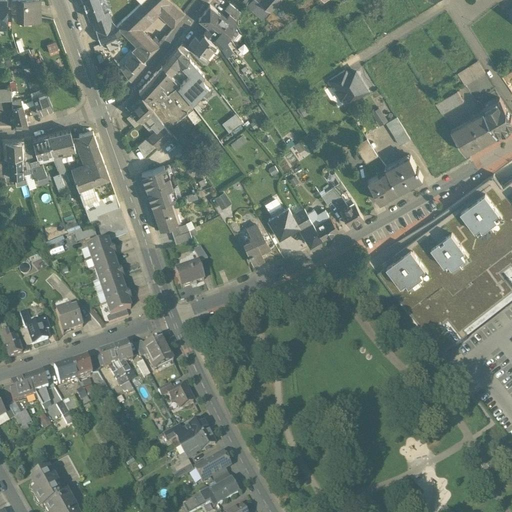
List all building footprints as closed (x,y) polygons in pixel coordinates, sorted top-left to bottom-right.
[(35,0),(17,0),(17,12),(17,18),(38,18),(38,6),(35,6),(35,0)] [(98,0),(79,0),(89,24),(90,23),(105,18),(104,15),(98,0)] [(128,0),(116,12),(123,19),(116,25),(136,45),(146,35),(140,28),(157,11),(173,26),(183,13),(169,0),(128,0)] [(252,0),(246,8),(262,20),(268,13),(269,13),(280,0),(252,0)] [(340,0),(325,0),(323,2),(330,13),(343,4),(340,0)] [(343,4),(330,13),(341,31),(355,21),(343,4)] [(240,15),(227,6),(223,11),(228,15),(235,21),(240,15)] [(218,15),(208,7),(198,22),(208,29),(204,34),(207,38),(210,41),(216,34),(218,31),(211,25),(218,15)] [(105,18),(90,23),(99,46),(106,44),(117,40),(108,14),(104,15),(105,18)] [(225,20),(218,15),(211,25),(218,31),(220,29),(227,34),(232,27),(232,26),(231,24),(225,20)] [(235,21),(228,15),(225,20),(231,24),(232,26),(236,22),(235,21)] [(146,35),(136,45),(147,56),(158,45),(147,34),(146,35)] [(204,34),(199,40),(195,37),(189,44),(190,45),(205,60),(205,59),(206,59),(204,57),(209,51),(211,52),(215,47),(213,44),(210,41),(207,38),(204,34)] [(222,39),(216,34),(212,39),(215,42),(217,45),(222,39)] [(117,40),(106,44),(109,51),(119,45),(117,40)] [(181,44),(161,67),(167,73),(176,62),(183,69),(189,62),(185,57),(189,52),(186,49),(181,44)] [(205,60),(190,45),(186,49),(189,52),(204,67),(208,63),(205,59),(205,60)] [(133,53),(122,65),(120,64),(118,65),(130,80),(145,63),(133,53)] [(477,61),(457,74),(465,86),(485,73),(477,61)] [(203,76),(189,62),(183,69),(190,76),(178,89),(186,98),(192,106),(208,88),(204,84),(203,80),(203,76)] [(161,67),(138,93),(153,110),(158,117),(166,109),(159,102),(179,85),(167,73),(161,67)] [(344,71),(329,81),(333,87),(334,86),(334,85),(347,77),(344,71)] [(347,77),(334,85),(334,86),(338,91),(336,92),(340,99),(342,98),(346,104),(367,91),(359,78),(358,78),(354,72),(347,77)] [(457,91),(435,104),(441,114),(463,102),(457,91)] [(45,92),(32,97),(34,103),(38,113),(39,114),(52,109),(45,92)] [(20,98),(12,101),(12,109),(15,119),(10,120),(11,127),(28,126),(20,98)] [(153,110),(142,98),(129,109),(133,114),(131,115),(135,119),(137,118),(141,122),(149,114),(151,116),(147,120),(157,129),(157,130),(163,124),(158,117),(153,110)] [(186,98),(173,112),(180,119),(192,106),(186,98)] [(509,115),(499,98),(499,99),(500,101),(484,111),(483,108),(482,109),(485,113),(497,134),(503,131),(504,133),(510,129),(509,127),(511,125),(511,116),(509,115)] [(34,103),(28,105),(32,115),(38,113),(34,103)] [(381,126),(390,121),(382,107),(373,112),(381,126)] [(230,132),(245,122),(238,112),(223,122),(230,132)] [(485,113),(452,132),(466,153),(497,134),(485,113)] [(410,139),(396,117),(386,124),(400,146),(410,139)] [(157,129),(147,138),(155,148),(170,133),(163,124),(157,130),(157,129)] [(69,130),(47,135),(52,153),(53,158),(58,169),(59,172),(63,170),(61,163),(72,160),(69,148),(74,147),(69,130)] [(92,131),(78,135),(89,166),(90,167),(103,161),(92,131)] [(244,134),(232,143),(237,149),(249,140),(244,134)] [(47,135),(32,139),(35,149),(37,157),(52,153),(47,135)] [(155,148),(147,138),(142,142),(137,146),(144,157),(155,148)] [(377,157),(366,140),(355,147),(366,164),(377,157)] [(21,157),(21,142),(5,142),(6,157),(8,157),(21,157)] [(178,143),(168,151),(172,157),(182,149),(178,143)] [(35,149),(29,151),(32,161),(37,159),(37,160),(38,159),(37,157),(35,149)] [(417,168),(410,156),(386,169),(387,171),(388,173),(398,191),(423,178),(419,170),(420,170),(418,167),(417,168)] [(21,157),(8,157),(9,167),(9,176),(18,176),(19,185),(27,184),(25,176),(22,175),(21,157)] [(103,161),(90,167),(89,166),(72,173),(78,189),(109,178),(103,161)] [(42,163),(37,165),(39,169),(35,170),(34,167),(31,168),(34,178),(42,175),(44,181),(47,180),(42,163)] [(164,166),(142,174),(153,206),(170,200),(175,198),(171,188),(172,188),(168,176),(167,176),(164,166)] [(388,173),(378,178),(377,176),(367,182),(379,202),(398,191),(388,173)] [(392,258),(377,269),(380,272),(377,275),(441,358),(467,338),(502,311),(511,304),(511,180),(503,187),(494,174),(433,220),(387,250),(392,258)] [(109,178),(78,189),(89,219),(97,216),(96,213),(119,205),(109,178)] [(340,183),(326,193),(324,190),(319,194),(327,205),(337,198),(342,196),(343,197),(348,194),(340,183)] [(226,191),(217,197),(224,208),(234,202),(226,191)] [(363,218),(353,202),(348,194),(343,197),(346,202),(348,202),(350,204),(340,210),(349,226),(363,218)] [(170,200),(153,206),(160,228),(177,223),(170,200)] [(287,207),(268,219),(279,238),(298,226),(310,246),(322,239),(307,214),(304,209),(292,215),(287,207)] [(328,217),(324,211),(316,216),(313,210),(307,214),(322,239),(322,240),(338,230),(329,217),(328,217)] [(269,247),(255,223),(248,228),(254,239),(245,243),(249,254),(249,255),(250,254),(254,264),(263,260),(260,251),(269,247)] [(186,224),(172,228),(174,235),(188,230),(186,224)] [(81,232),(73,235),(75,240),(94,233),(93,230),(81,235),(81,232)] [(188,230),(174,235),(176,242),(191,237),(189,230),(188,230)] [(107,240),(87,247),(91,259),(114,251),(113,246),(109,247),(107,240)] [(200,249),(194,251),(201,262),(207,260),(200,249)] [(114,251),(91,259),(95,270),(115,264),(113,257),(116,256),(114,251)] [(198,263),(175,271),(182,289),(192,286),(192,285),(204,280),(198,263)] [(115,264),(95,270),(99,282),(122,274),(120,269),(117,270),(115,264)] [(122,274),(99,282),(102,293),(123,286),(121,280),(124,279),(122,274)] [(123,286),(102,293),(106,305),(130,297),(128,292),(125,293),(123,286)] [(130,297),(106,305),(110,316),(126,311),(131,309),(128,303),(131,302),(130,297)] [(76,308),(71,310),(70,307),(56,312),(60,324),(59,324),(62,334),(70,331),(70,332),(83,327),(76,308)] [(110,316),(107,317),(109,323),(128,316),(126,311),(110,316)] [(45,322),(27,328),(33,345),(48,339),(45,332),(48,331),(45,322)] [(9,338),(5,326),(0,327),(0,332),(3,342),(9,340),(9,338)] [(9,340),(3,342),(9,358),(22,354),(16,338),(9,340)] [(161,338),(142,348),(147,356),(154,370),(172,361),(161,338)] [(127,344),(113,348),(118,364),(119,366),(132,361),(127,344)] [(141,344),(135,347),(141,359),(147,356),(142,348),(141,344)] [(113,348),(99,353),(104,368),(118,364),(113,348)] [(86,357),(71,363),(77,380),(92,375),(86,357)] [(147,371),(143,362),(137,365),(142,374),(147,371)] [(71,363),(54,368),(60,386),(77,380),(71,363)] [(43,372),(27,377),(33,393),(34,393),(42,407),(48,403),(45,397),(43,398),(39,391),(48,388),(43,372)] [(27,377),(10,383),(13,391),(10,392),(13,403),(28,398),(27,395),(33,393),(27,377)] [(169,384),(158,391),(161,397),(168,394),(167,393),(173,390),(169,384)] [(90,386),(82,389),(85,394),(92,392),(90,386)] [(173,390),(167,393),(168,394),(172,402),(176,400),(180,409),(193,402),(185,386),(179,389),(178,387),(173,390)] [(63,416),(81,410),(76,397),(58,403),(63,416)] [(48,403),(42,407),(46,414),(53,410),(48,403)] [(14,418),(6,404),(1,407),(6,415),(5,416),(8,422),(14,418)] [(48,415),(41,417),(45,429),(52,426),(48,415)] [(182,431),(174,435),(175,438),(181,447),(194,440),(209,432),(203,420),(182,431)] [(179,426),(163,434),(167,443),(175,438),(174,435),(182,431),(179,426)] [(181,447),(180,447),(184,455),(186,454),(189,459),(195,455),(195,454),(215,444),(209,432),(194,440),(181,447)] [(222,454),(195,469),(202,482),(230,466),(222,454)] [(187,460),(173,467),(177,473),(190,466),(187,460)] [(67,492),(63,494),(54,477),(53,478),(49,469),(40,474),(41,477),(32,482),(37,490),(33,492),(41,507),(44,505),(48,511),(75,511),(75,510),(76,509),(67,492)] [(229,478),(207,490),(216,506),(238,493),(229,478)] [(197,499),(187,505),(190,511),(193,511),(201,508),(197,499)]
